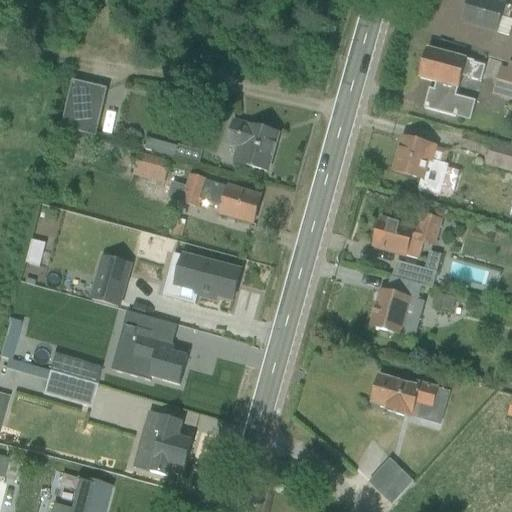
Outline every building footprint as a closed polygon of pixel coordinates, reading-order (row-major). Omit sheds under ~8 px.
[(469,0),(463,25),(509,38),(511,26),(511,22),(507,21),(511,9),(480,0),(469,0)] [(424,110),(456,119),(460,100),(455,99),(457,92),(458,91),(462,79),(480,84),(485,69),(474,66),(474,64),(428,52),(420,80),(436,85),(434,92),(429,91),(424,110)] [(507,70),(501,68),(492,96),(511,102),(511,63),(510,63),(507,70)] [(72,82),(61,130),(65,131),(89,137),(96,139),(107,91),(72,82)] [(232,164),(267,173),(278,136),(234,124),(227,148),(236,151),(232,164)] [(80,170),(89,137),(65,131),(56,163),(80,170)] [(460,149),(487,157),(491,143),(464,135),(460,149)] [(394,174),(423,182),(428,164),(433,165),(433,164),(439,165),(441,156),(435,155),(437,150),(403,140),(394,174)] [(140,149),(199,165),(202,153),(177,147),(177,148),(147,141),(147,142),(145,142),(141,144),(140,149)] [(511,148),(491,143),(487,157),(485,167),(511,174),(511,148)] [(170,164),(139,155),(133,177),(164,185),(170,164)] [(219,216),(253,226),(261,199),(189,179),(181,206),(199,211),(201,202),(221,208),(219,216)] [(373,249),(419,262),(423,246),(434,249),(442,222),(423,217),(419,232),(381,222),(373,249)] [(171,238),(181,241),(185,226),(176,223),(171,238)] [(392,279),(421,287),(432,290),(441,256),(430,253),(425,272),(396,263),(392,279)] [(163,286),(231,305),(240,274),(172,256),(163,286)] [(133,266),(102,258),(90,302),(120,310),(133,266)] [(260,263),(252,281),(262,287),(271,268),(260,263)] [(371,329),(414,341),(424,304),(417,302),(421,287),(392,279),(388,295),(381,293),(371,329)] [(453,301),(435,296),(432,309),(450,313),(453,301)] [(149,378),(179,386),(186,359),(171,355),(173,349),(124,335),(118,354),(132,358),(129,370),(149,376),(149,378)] [(14,359),(40,367),(46,347),(20,339),(14,359)] [(95,388),(48,375),(42,397),(89,410),(95,388)] [(429,430),(439,394),(382,378),(372,414),(429,430)] [(182,424),(149,415),(134,469),(168,478),(171,467),(185,470),(193,443),(178,439),(182,424)] [(75,480),(66,511),(104,511),(111,489),(75,480)]
